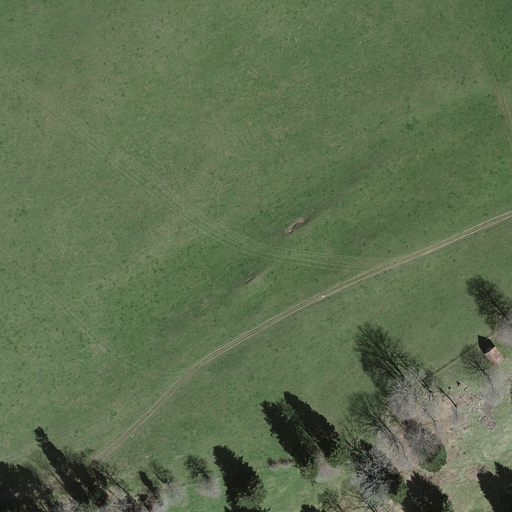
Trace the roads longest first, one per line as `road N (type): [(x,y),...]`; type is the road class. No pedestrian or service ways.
road 1 (track): [(0,496),(35,489),(105,451),(226,344),(511,214)]
road 2 (track): [(458,0),(511,131)]
